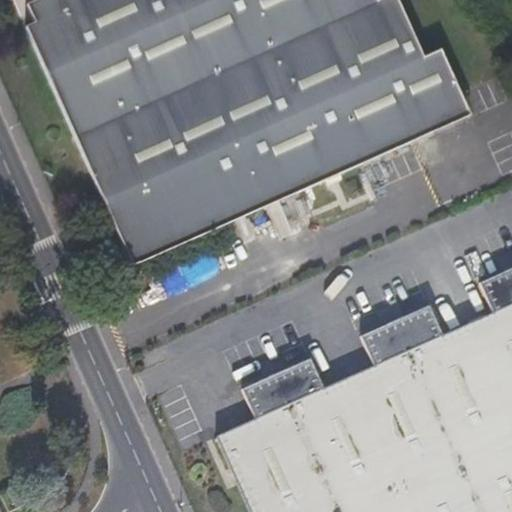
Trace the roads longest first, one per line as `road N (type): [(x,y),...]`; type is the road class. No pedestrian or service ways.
road 1 (unknown): [(77,327),(464,154),(474,117),(504,94)]
road 2 (unclassified): [(0,152),(157,508)]
